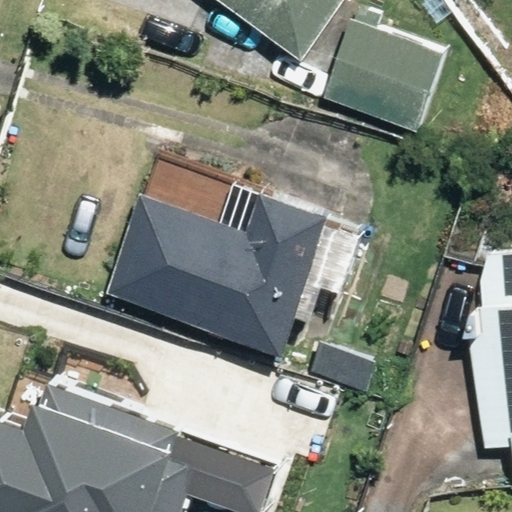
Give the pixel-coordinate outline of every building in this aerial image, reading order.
[(217,0),(302,61),(346,0),(217,0)] [(347,17),(320,100),(421,132),(448,50),(347,17)] [(344,297),(370,232),(156,148),(101,287),(272,355),(287,316),(308,324),(322,288),(344,297)] [(511,250),(484,251),(469,358),(486,448),(511,447),(511,250)] [(24,433),(0,499),(0,502),(26,511),(191,511),(195,503),(219,511),(284,511),(309,446),(124,377),(94,459),(24,433)]
